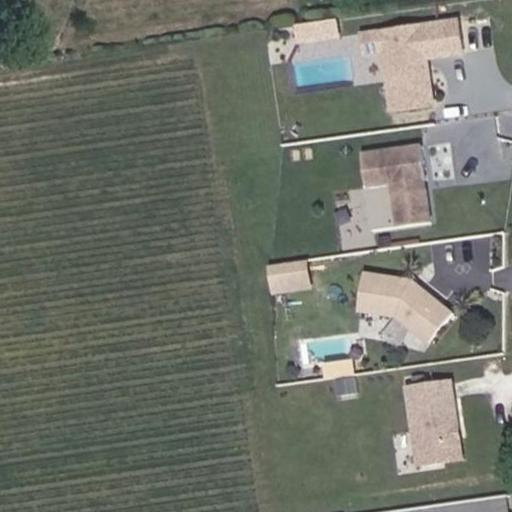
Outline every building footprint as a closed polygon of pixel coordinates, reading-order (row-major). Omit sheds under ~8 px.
[(353,30),(351,16),(329,19),(331,33),(353,30)] [(331,33),(329,19),(313,21),(315,35),(331,33)] [(441,102),(434,52),(445,51),(449,54),(472,52),(468,21),(372,32),(374,51),(394,48),(400,107),(441,102)] [(432,178),(428,145),(369,152),(373,186),(404,181),(405,191),(398,192),(402,225),(435,221),(431,188),(426,189),(425,179),(432,178)] [(275,294),(316,288),(312,258),(271,264),(275,294)] [(455,306),(415,273),(366,265),(360,302),(398,308),(432,336),(455,306)] [(461,416),(455,370),(410,376),(421,455),(465,449),(462,427),(459,425),(458,420),(461,416)]
